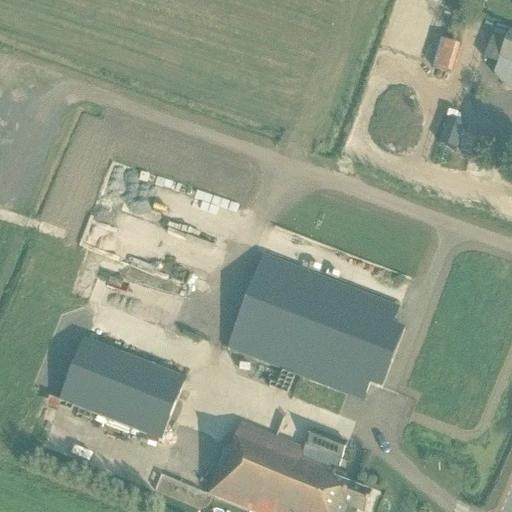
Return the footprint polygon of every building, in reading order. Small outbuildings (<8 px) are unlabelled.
[(511,32),(500,28),(486,60),(498,64),(500,59),(511,64),(504,81),(511,84),(511,32)] [(463,125),(449,120),(441,142),(455,147),(463,125)] [(487,143),(466,138),(461,157),(482,162),(487,143)] [(363,401),(399,309),(263,256),(228,349),(363,401)] [(85,341),(61,402),(161,441),(185,381),(85,341)] [(366,511),(373,496),(343,484),(346,477),(300,459),(304,450),(241,426),(231,450),(227,449),(209,495),(250,511),(366,511)] [(342,461),(349,445),(315,431),(308,447),(342,461)]
